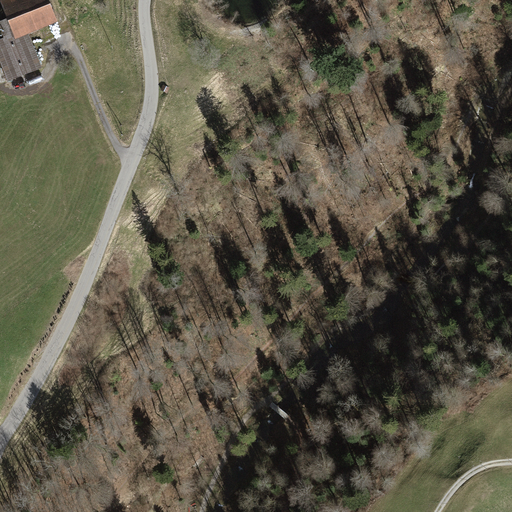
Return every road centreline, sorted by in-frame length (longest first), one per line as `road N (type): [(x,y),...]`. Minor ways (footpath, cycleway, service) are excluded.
road 1 (track): [(477,97),(445,176),(403,200),(226,387),(187,408),(98,511)]
road 2 (residential): [(0,440),(61,343),(145,126),(152,87),(144,0)]
road 3 (track): [(16,86),(43,77),(69,42),(118,148),(132,160)]
road 4 (track): [(203,511),(240,423),(266,400)]
